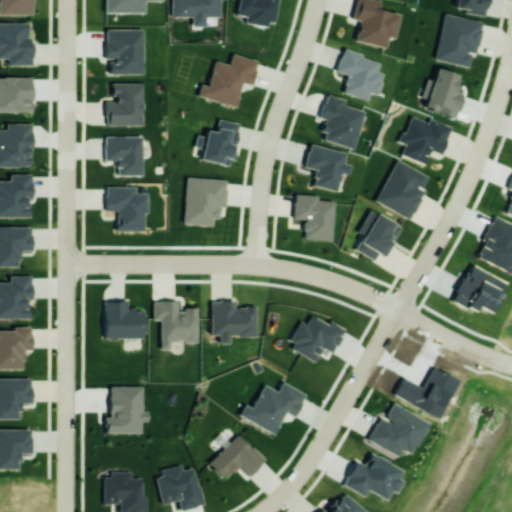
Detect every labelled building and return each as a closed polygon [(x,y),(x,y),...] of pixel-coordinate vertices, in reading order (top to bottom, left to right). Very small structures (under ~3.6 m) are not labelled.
[(0,0),(0,13),(31,13),(30,0),(0,0)] [(143,12),(143,0),(102,0),(103,11),(143,12)] [(168,0),(169,16),(189,15),(189,25),(203,25),(203,15),(218,15),(217,0),(168,0)] [(277,0),(236,0),(234,14),(244,15),(243,22),(265,25),(266,21),(274,23),(277,0)] [(378,0),(352,0),(349,18),(357,19),(353,40),(383,46),(385,36),(392,38),(397,12),(377,8),(378,0)] [(452,0),(452,10),(484,13),(485,0),(452,0)] [(432,58),(467,66),(470,52),(474,53),(481,20),(442,12),(432,58)] [(29,22),(0,21),(0,57),(4,57),(4,64),(29,64),(29,22)] [(141,73),(142,29),(105,28),(104,73),(141,73)] [(377,59),(339,49),(333,71),(344,74),(339,92),(364,99),(366,92),(374,94),(380,72),(374,71),(377,59)] [(195,95),(233,106),(240,82),(249,84),(256,59),(230,52),(227,63),(212,59),(205,85),(199,83),(195,95)] [(422,107),(454,116),(461,93),(451,90),(456,73),(434,66),(422,107)] [(0,110),(29,111),(30,76),(0,75),(0,110)] [(141,124),(141,82),(111,82),(110,100),(103,100),(103,124),(141,124)] [(361,109),(341,104),(342,98),(323,93),(317,116),(324,117),(318,139),(350,147),(361,109)] [(449,125),(427,117),(426,121),(408,114),(397,141),(402,144),(398,154),(422,163),(427,149),(439,154),(449,125)] [(229,164),(237,122),(216,118),(214,131),(204,129),(198,159),(229,164)] [(0,165),(29,165),(29,123),(4,123),(4,128),(0,127),(0,165)] [(140,135),(102,135),(103,161),(114,160),(114,174),(141,174),(140,135)] [(343,151),(306,143),(301,166),(312,168),(308,185),(333,190),(338,171),(346,173),(348,164),(341,162),(343,151)] [(372,201),(407,218),(428,176),(394,158),(372,201)] [(511,167),(505,188),(510,190),(502,212),(511,215),(511,167)] [(0,215),(26,215),(26,197),(30,197),(29,173),(7,173),(7,179),(0,179),(0,215)] [(182,223),(210,224),(211,217),(217,217),(217,205),(223,206),(225,178),(184,176),(182,223)] [(144,230),(144,192),(136,192),(136,186),(103,185),(103,209),(114,210),(114,229),(144,230)] [(332,199),(316,199),(316,194),(292,193),(291,218),(301,218),(300,237),(330,239),(332,199)] [(353,249),(378,261),(396,223),(367,208),(356,230),(361,233),(353,249)] [(0,265),(17,265),(17,249),(29,249),(29,225),(0,225),(0,265)] [(0,317),(26,317),(27,299),(29,299),(29,275),(7,274),(7,281),(0,280),(0,317)] [(101,337),(143,337),(144,309),(125,308),(125,300),(102,299),(101,337)] [(158,348),(168,348),(168,341),(196,341),(196,307),(175,307),(175,299),(150,299),(151,319),(158,319),(158,348)] [(209,334),(216,334),(217,342),(227,342),(227,335),(254,335),(253,305),(232,305),(232,300),(208,300),(209,334)] [(314,360),(320,347),(331,352),(343,326),(327,319),(326,322),(308,314),(305,322),(298,319),(285,347),(314,360)] [(0,367),(21,368),(21,348),(29,348),(29,325),(10,325),(10,329),(0,328),(0,367)] [(29,402),(28,377),(0,377),(0,417),(17,418),(17,402),(29,402)] [(271,432),(282,410),(292,415),(303,393),(280,381),(275,390),(261,383),(250,406),(242,402),(236,415),(271,432)] [(139,432),(139,420),(146,420),(146,409),(140,409),(140,385),(107,385),(107,415),(103,415),(103,431),(139,432)] [(425,421),(390,402),(381,418),(376,415),(363,439),(394,455),(398,448),(408,453),(425,421)] [(0,467),(16,468),(17,451),(28,451),(29,429),(0,428),(0,467)] [(263,458),(236,432),(206,462),(222,478),(235,465),(246,476),(263,458)] [(383,498),(388,489),(393,492),(399,479),(395,477),(400,467),(366,452),(361,464),(351,459),(339,485),(361,495),(364,489),(383,498)] [(159,503),(177,499),(179,509),(201,504),(193,466),(181,468),(180,465),(152,471),(159,503)] [(142,511),(142,477),(130,477),(130,471),(100,472),(101,503),(117,502),(117,511),(142,511)]
